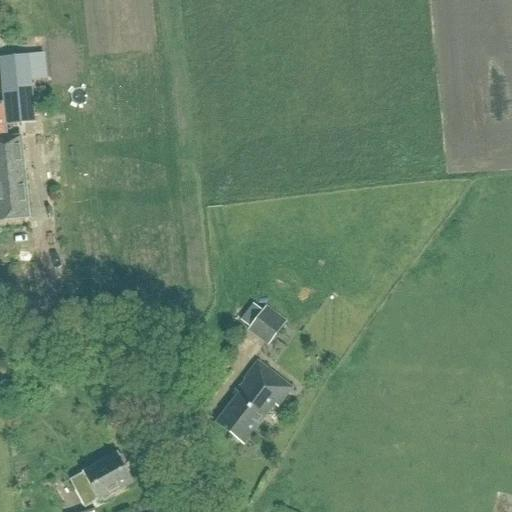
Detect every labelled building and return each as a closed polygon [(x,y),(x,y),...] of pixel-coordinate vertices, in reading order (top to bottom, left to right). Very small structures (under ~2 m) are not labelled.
[(29,56),(31,82),(40,81),(38,55),(29,56)] [(0,70),(3,103),(6,127),(35,124),(34,117),(34,113),(29,56),(0,59),(0,70)] [(0,221),(28,219),(21,138),(0,139),(0,221)] [(43,145),(46,166),(57,164),(53,143),(43,145)] [(267,307),(248,331),(267,346),(286,321),(267,307)] [(278,408),(293,389),(257,362),(235,392),(238,394),(216,424),(244,445),(274,405),(278,408)] [(208,382),(214,387),(219,380),(213,376),(208,382)] [(98,501),(100,500),(104,502),(111,498),(111,494),(131,483),(116,455),(69,480),(80,501),(94,494),(98,501)] [(96,511),(93,501),(63,511),(96,511)]
